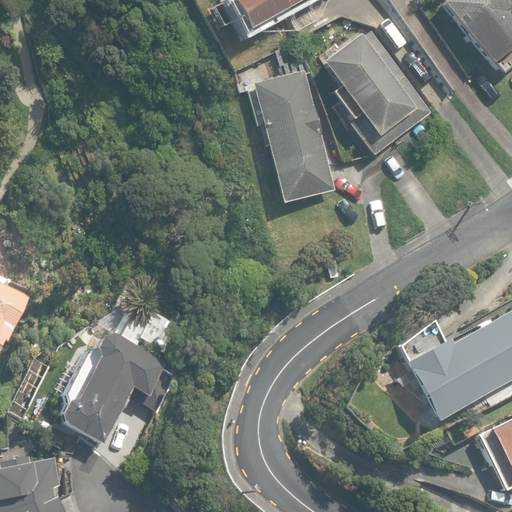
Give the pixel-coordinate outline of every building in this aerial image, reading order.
[(225,0),(224,1),(241,33),(278,13),(281,19),(298,10),(306,25),(332,12),(325,0),(225,0)] [(511,0),(439,0),(435,3),(467,43),(487,27),(490,31),(503,20),(506,24),(511,19),(511,0)] [(345,124),(369,157),(428,113),(368,32),(358,39),(356,37),(317,65),(335,89),(329,94),(349,121),(345,124)] [(308,74),(296,41),(272,53),(278,78),(249,84),(278,204),(330,192),(317,137),(318,137),(311,108),(310,108),(302,76),(308,74)] [(0,343),(0,342),(3,344),(24,299),(2,289),(6,281),(0,278),(0,343)] [(511,378),(511,308),(445,346),(442,341),(439,343),(427,322),(393,350),(432,422),(511,378)] [(136,339),(161,353),(175,328),(149,312),(136,339)] [(119,337),(132,343),(143,320),(130,314),(119,337)] [(60,426),(97,446),(124,397),(156,414),(177,377),(161,369),(161,365),(108,337),(95,341),(90,350),(90,352),(81,354),(58,396),(61,404),(56,415),(60,426)] [(475,437),(500,490),(511,483),(511,418),(486,431),(486,432),(475,437)] [(61,511),(54,496),(52,497),(51,489),(58,487),(52,460),(27,463),(26,457),(0,462),(0,511),(61,511)]
